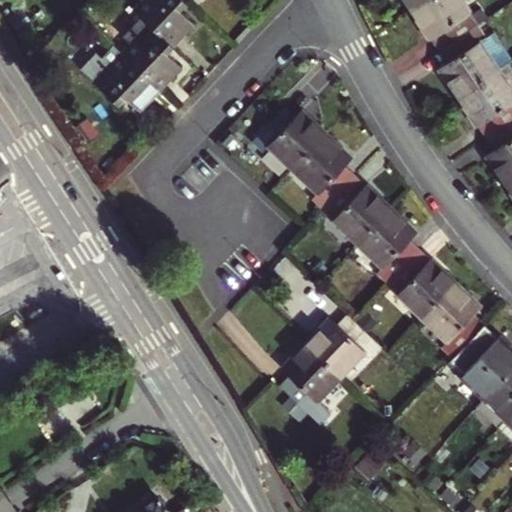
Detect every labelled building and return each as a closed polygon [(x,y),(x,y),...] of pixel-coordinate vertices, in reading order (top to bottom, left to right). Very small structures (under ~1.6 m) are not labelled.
[(135,16),(141,21),(174,52),(195,29),(181,16),(186,10),(175,0),(136,0),(143,6),(135,16)] [(401,0),(410,12),(428,0),(401,0)] [(436,54),(476,28),(457,0),(428,0),(410,12),(436,54)] [(168,59),(174,52),(141,21),(122,42),(131,50),(123,59),(161,95),(181,72),(168,59)] [(456,101),(495,75),(511,64),(492,33),(484,39),(476,28),(436,54),(444,65),(437,71),(456,101)] [(161,95),(123,59),(97,89),(120,111),(127,104),(142,117),(161,95)] [(482,141),(511,121),(511,101),(495,75),(456,101),(482,141)] [(297,170),(329,138),(305,114),(298,120),(288,113),(257,145),(265,153),(272,147),(297,170)] [(502,188),(511,180),(511,121),(482,141),(490,152),(482,158),(502,188)] [(354,162),(329,138),(297,170),(323,196),(317,203),(324,211),(356,178),(348,170),(354,162)] [(359,245),(390,213),(356,178),(324,211),(359,245)] [(511,180),(502,188),(511,202),(511,180)] [(386,285),(418,252),(409,244),(415,238),(390,213),(359,245),(383,270),(377,277),(386,285)] [(386,285),(420,319),(452,286),(418,252),(386,285)] [(439,351),(447,361),(476,331),(480,326),(472,318),(477,310),(452,286),(420,319),(445,344),(439,351)] [(333,320),(308,344),(341,377),(366,352),(374,358),(382,350),(348,317),(340,325),(333,320)] [(479,398),(511,360),(511,355),(501,345),(497,350),(489,342),(476,331),(447,361),(460,374),(458,377),(479,398)] [(493,337),(489,342),(497,350),(501,345),(493,337)] [(341,377),(308,344),(283,370),(288,377),(281,386),(314,419),(322,411),(316,403),(341,377)] [(503,419),(511,408),(511,360),(479,398),(470,407),(494,429),(503,419)] [(511,408),(503,419),(494,429),(511,445),(511,408)] [(168,511),(158,497),(136,511),(168,511)]
